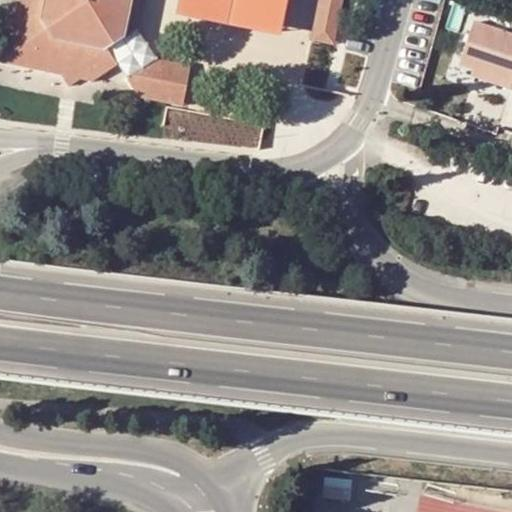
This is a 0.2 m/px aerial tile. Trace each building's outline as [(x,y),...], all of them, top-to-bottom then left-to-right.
[(26,0),(27,1),(10,8),(2,53),(18,68),(66,76),(71,86),(83,79),(95,83),(119,67),(110,52),(128,35),(135,0),(26,0)] [(320,0),(314,38),(337,45),(346,0),(135,0),(128,35),(110,52),(119,67),(141,100),(186,108),(188,95),(193,66),(159,58),(140,28),(145,0),(320,0)] [(178,0),(176,14),(281,36),(288,0),(178,0)] [(511,35),(476,23),(462,64),(478,69),(511,80),(511,35)] [(511,80),(478,69),(476,77),(511,89),(511,80)]
